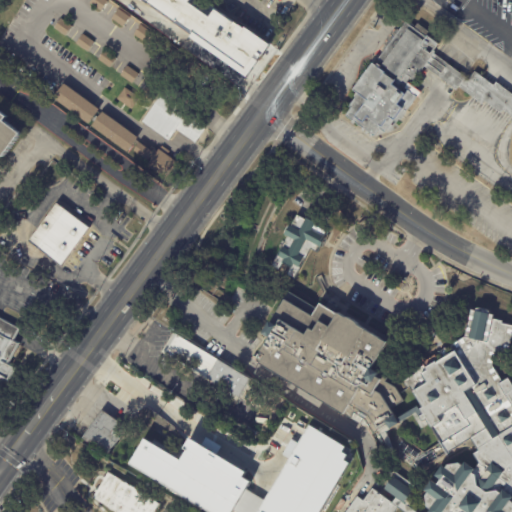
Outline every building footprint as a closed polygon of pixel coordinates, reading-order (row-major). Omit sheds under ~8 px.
[(105,0),(108,2),(101,12),(90,3),(92,0),(105,0)] [(249,76),(195,38),(197,35),(177,21),(176,22),(149,3),(150,2),(147,0),(192,0),(190,3),(211,18),(215,13),(233,26),(234,25),(238,28),(238,27),(243,30),(244,30),(269,48),(249,76)] [(130,18),(123,28),(112,19),(119,10),(130,18)] [(62,19),(73,27),(66,37),(54,29),(61,19),(62,19)] [(351,87),(370,62),(376,66),(379,61),(376,59),(404,20),(437,44),(409,83),(405,80),(405,81),(418,91),(382,140),(343,112),(357,92),(351,87)] [(152,34),(145,43),(133,35),(141,25),(152,34)] [(84,35),(95,43),(88,53),(76,44),(83,35),(84,35)] [(106,51),(117,59),(110,69),(98,60),(106,51)] [(128,66),(139,75),(132,84),(121,76),(128,66)] [(159,90),(160,90),(153,100),(141,92),(148,82),(159,90)] [(93,117),(88,125),(52,99),(62,84),(98,110),(93,117)] [(194,144),(176,130),(168,141),(142,121),(168,85),(194,105),(186,116),(205,130),(194,144)] [(115,98),(131,109),(138,98),(123,87),(115,98)] [(8,118),(5,122),(22,135),(4,158),(0,154),(0,113),(1,112),(8,118)] [(133,145),(126,153),(91,128),(101,113),(137,139),(133,145)] [(175,162),(177,164),(165,180),(160,176),(157,179),(151,175),(153,171),(146,166),(148,163),(132,152),(138,143),(148,151),(151,147),(157,152),(158,150),(159,150),(161,147),(169,152),(166,156),(175,162)] [(62,265),(29,241),(57,203),(90,228),(62,265)] [(298,215),(306,219),(307,217),(316,222),(315,224),(330,233),(322,247),(320,246),(316,251),(312,249),(295,279),(288,275),(292,268),(285,264),(281,271),(272,265),(289,236),(284,234),(290,224),(292,225),(298,215)] [(287,290),(255,352),(378,417),(394,471),(367,500),(358,511),(510,511),(511,511),(511,399),(487,355),(511,330),(476,309),(444,354),(406,385),(393,387),(368,367),(386,342),(287,290)] [(14,342),(13,343),(19,346),(8,366),(15,370),(9,381),(5,380),(0,389),(0,318),(20,330),(14,342)] [(254,392),(247,404),(233,396),(234,394),(165,353),(169,346),(166,345),(170,339),(172,340),(176,334),(259,384),(254,392)] [(258,436),(235,423),(240,412),(252,419),(264,397),(276,404),(258,436)] [(235,511),(92,420),(80,439),(194,511),(235,511)] [(341,459),(358,471),(350,482),(343,477),(344,476),(334,468),(341,459)] [(115,511),(93,498),(96,493),(95,492),(97,489),(98,490),(104,480),(103,480),(104,477),(106,478),(109,472),(126,483),(127,482),(129,484),(129,485),(131,486),(131,485),(136,488),(136,489),(160,504),(157,510),(158,511),(157,511),(115,511)] [(343,497),(332,511),(278,511),(285,503),(281,500),(285,493),(302,505),(297,511),(298,511),(305,511),(332,475),(347,486),(340,495),(343,497)]
